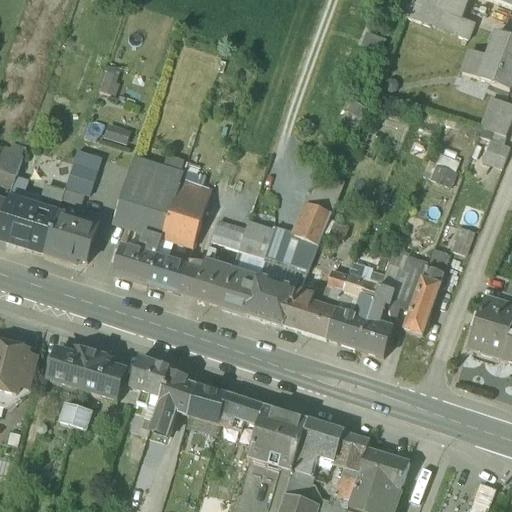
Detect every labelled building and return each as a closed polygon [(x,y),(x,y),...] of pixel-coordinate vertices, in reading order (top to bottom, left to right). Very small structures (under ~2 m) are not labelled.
[(442,0),(438,14),(408,3),(402,17),(465,41),(472,22),(462,18),(468,0),(442,0)] [(408,0),(408,3),(438,14),(442,0),(408,0)] [(511,0),(479,0),(511,12),(511,0)] [(511,37),(494,31),(485,56),(476,82),(510,94),(511,87),(511,37)] [(384,44),(366,37),(362,48),(380,55),(384,44)] [(485,56),(470,50),(460,76),(476,82),(485,56)] [(511,122),(511,108),(492,101),(481,132),(493,136),(505,141),(511,122)] [(505,141),(493,136),(490,144),(503,149),(505,141)] [(503,149),(490,144),(482,166),(502,173),(510,151),(503,149)] [(23,154),(12,150),(10,156),(21,160),(23,154)] [(10,156),(0,152),(0,185),(0,186),(0,197),(2,198),(11,201),(17,182),(24,161),(21,160),(10,156)] [(102,163),(78,156),(66,193),(90,201),(102,163)] [(184,178),(135,162),(114,228),(146,239),(163,244),(177,199),(184,178)] [(208,173),(187,167),(184,176),(205,182),(208,173)] [(455,176),(436,169),(430,184),(449,192),(455,176)] [(205,182),(184,176),(184,178),(177,199),(198,205),(205,182)] [(29,186),(17,182),(11,201),(9,205),(21,209),(29,186)] [(343,191),(319,182),(313,195),(338,204),(343,191)] [(65,197),(47,192),(40,214),(57,220),(65,197)] [(338,204),(313,195),(308,209),(332,219),(338,204)] [(0,204),(0,232),(9,205),(11,201),(2,198),(0,204)] [(198,205),(177,199),(163,244),(194,254),(208,209),(198,205)] [(21,209),(9,205),(0,232),(0,245),(45,260),(57,220),(40,214),(21,209)] [(295,241),(294,242),(304,246),(319,252),(324,238),(329,227),(332,219),(308,209),(295,241)] [(99,233),(57,220),(45,260),(78,270),(79,266),(88,269),(99,233)] [(348,235),(329,227),(324,238),(344,246),(348,235)] [(240,257),(234,276),(259,283),(276,233),(275,233),(273,236),(249,228),(240,257)] [(246,236),(235,232),(233,236),(217,231),(212,248),(240,257),(246,236)] [(474,237),(460,232),(452,256),(465,260),(472,241),(474,237)] [(295,241),(276,233),(259,283),(260,284),(272,288),(275,289),(276,284),(285,287),(283,291),(290,293),(298,273),(295,271),(304,246),(294,242),(295,241)] [(146,239),(140,258),(124,253),(122,258),(117,257),(115,266),(120,267),(115,281),(148,291),(157,263),(163,244),(146,239)] [(319,252),(304,246),(295,271),(298,273),(290,293),(297,295),(301,297),(319,252)] [(217,255),(210,253),(206,267),(212,269),(217,255)] [(431,270),(442,272),(446,255),(435,253),(431,270)] [(395,277),(394,283),(402,284),(403,271),(400,270),(401,259),(390,258),(388,277),(395,277)] [(202,277),(157,263),(148,291),(222,314),(234,276),(212,269),(206,267),(202,277)] [(426,273),(410,268),(400,299),(416,304),(419,292),(426,273)] [(426,273),(419,292),(416,304),(406,336),(422,341),(444,278),(427,272),(426,273)] [(259,283),(234,276),(222,314),(246,322),(260,284),(259,283)] [(326,313),(313,309),(315,301),(301,297),(297,295),(292,311),(302,314),(295,337),(327,347),(337,316),(343,297),(347,282),(332,277),(327,292),(332,294),(326,313)] [(381,284),(371,281),(368,288),(379,292),(381,284)] [(368,288),(347,282),(343,297),(353,301),(361,303),(375,307),(380,292),(379,292),(368,288)] [(394,287),(381,283),(381,284),(379,292),(380,292),(392,296),(394,287)] [(260,284),(246,322),(260,326),(272,288),(260,284)] [(276,284),(275,289),(272,288),(260,326),(284,333),(292,311),(297,295),(290,293),(283,291),(285,287),(276,284)] [(375,307),(369,326),(380,330),(386,310),(390,311),(395,297),(392,296),(380,292),(375,307)] [(353,301),(347,319),(355,322),(361,303),(353,301)] [(375,307),(361,303),(355,322),(369,326),(375,307)] [(511,313),(484,305),(469,354),(503,365),(511,337),(511,313)] [(302,314),(292,311),(284,333),(295,337),(302,314)] [(347,319),(337,316),(327,347),(359,357),(369,326),(355,322),(347,319)] [(380,330),(369,326),(359,357),(384,365),(394,334),(380,330)] [(511,337),(503,365),(511,367),(511,337)] [(27,360),(10,356),(11,352),(0,349),(0,411),(6,413),(17,407),(20,392),(19,392),(27,361),(27,360)] [(95,362),(77,357),(75,364),(59,359),(51,388),(84,398),(95,362)] [(40,365),(27,361),(19,392),(20,392),(32,395),(40,365)] [(112,367),(95,362),(84,398),(117,408),(126,379),(110,375),(112,367)] [(171,375),(140,365),(127,406),(147,413),(150,402),(161,405),(170,379),(171,375)] [(189,385),(170,379),(161,405),(159,412),(163,413),(162,419),(171,422),(171,423),(181,427),(184,421),(190,423),(199,394),(187,389),(189,385)] [(228,402),(199,394),(190,423),(219,431),(228,402)] [(265,414),(228,402),(219,431),(241,438),(245,429),(259,433),(265,414)] [(79,413),(66,409),(61,429),(74,433),(79,413)] [(93,417),(79,413),(74,433),(87,437),(93,417)] [(309,427),(265,414),(259,433),(249,467),(292,481),(293,478),(309,427)] [(345,438),(309,427),(293,478),(313,484),(321,456),(338,461),(344,440),(345,438)] [(370,448),(344,440),(338,461),(319,511),(348,511),(358,483),(367,456),(370,448)] [(410,470),(367,456),(358,483),(395,495),(395,496),(400,497),(399,499),(401,500),(402,497),(401,497),(410,470)] [(313,484),(293,478),(292,481),(288,494),(309,499),(313,484)] [(395,495),(358,483),(349,510),(355,511),(389,511),(395,496),(395,495)] [(481,491),(473,511),(489,511),(496,497),(481,491)] [(317,511),(286,502),(282,511),(317,511)]
